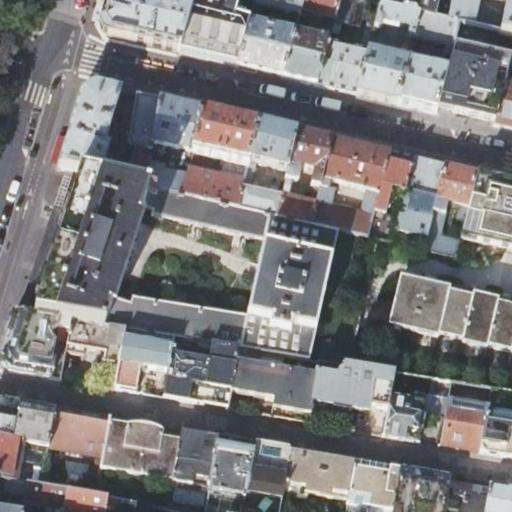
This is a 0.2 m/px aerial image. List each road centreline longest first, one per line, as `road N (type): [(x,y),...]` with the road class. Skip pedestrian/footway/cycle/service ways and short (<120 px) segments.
road 1 (residential): [(0,385),(511,474)]
road 2 (residential): [(511,154),(47,51)]
road 3 (residential): [(47,51),(0,201)]
